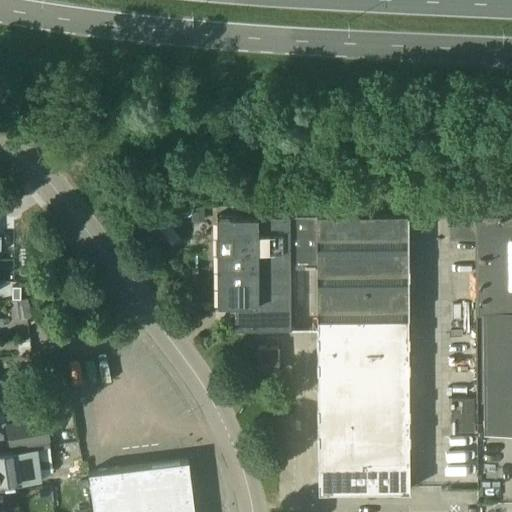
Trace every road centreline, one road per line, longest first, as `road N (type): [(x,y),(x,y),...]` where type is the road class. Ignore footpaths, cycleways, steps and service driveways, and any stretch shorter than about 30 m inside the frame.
road 1 (secondary): [(0,9),(151,30),(511,51)]
road 2 (unclassified): [(252,511),(229,433),(180,350),(45,176),(0,152)]
road 3 (secondary): [(511,6),(392,0)]
